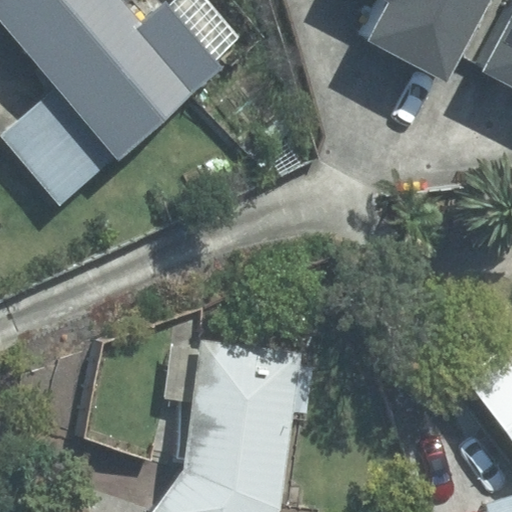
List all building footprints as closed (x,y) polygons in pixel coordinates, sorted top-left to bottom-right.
[(0,145),(56,207),(214,64),(156,0),(148,0),(130,17),(114,0),(0,0),(0,40),(47,92),(0,134),(0,145)] [(367,0),(375,4),(354,44),(429,84),(450,44),(462,23),(473,0),(367,0)] [(511,0),(501,0),(492,18),(477,45),(465,68),(511,93),(511,0)] [(511,328),(450,370),(511,462),(511,328)] [(270,511),(287,351),(186,340),(186,347),(162,344),(156,397),(180,400),(173,458),(130,511),(270,511)] [(488,511),(511,511),(511,488),(484,496),(488,511)]
